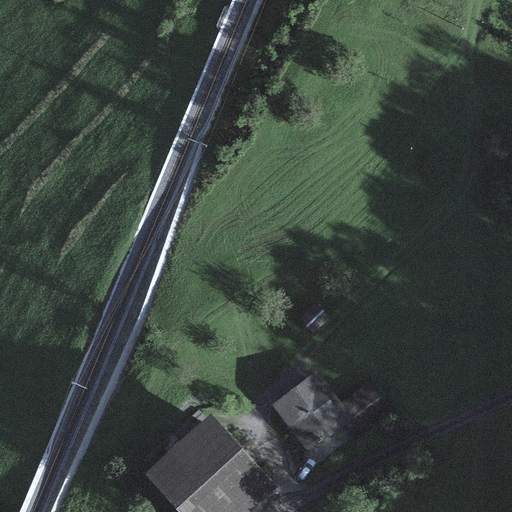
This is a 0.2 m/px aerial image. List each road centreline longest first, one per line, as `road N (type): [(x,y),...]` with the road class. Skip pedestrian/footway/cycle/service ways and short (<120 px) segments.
road 1 (trunk): [(279,511),(347,457),(511,295)]
road 2 (track): [(300,511),(420,436),(511,394)]
